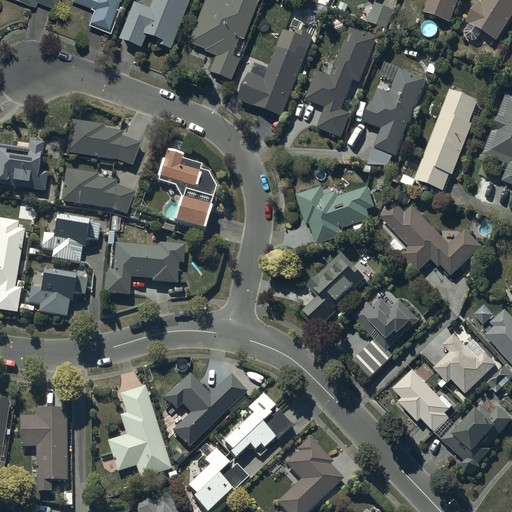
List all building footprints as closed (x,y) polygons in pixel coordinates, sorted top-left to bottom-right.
[(17,0),(34,6),(36,2),(55,9),(58,0),(17,0)] [(78,0),(94,6),(88,21),(110,29),(119,7),(114,5),(115,0),(78,0)] [(192,0),(156,0),(152,11),(136,5),(122,43),(143,51),(148,40),(160,45),(159,48),(172,53),(192,0)] [(261,0),(233,0),(233,2),(227,0),(208,0),(191,46),(207,52),(206,55),(218,59),(212,75),(232,83),(240,62),(234,60),(241,41),(245,43),(261,0)] [(460,0),(429,0),(424,15),(450,25),(460,0)] [(511,0),(487,0),(483,7),(479,5),(467,25),(470,27),(465,35),(466,39),(473,44),(477,42),(482,35),(496,44),(511,18),(511,0)] [(395,12),(376,4),(368,23),(388,31),(395,12)] [(378,41),(350,31),(331,80),(317,75),(306,103),(325,110),(317,132),(342,142),(352,117),(343,113),(354,83),(361,86),(378,41)] [(284,34),(265,83),(250,77),(239,104),(283,121),(315,39),(298,32),(296,38),(284,34)] [(381,132),(368,166),(389,168),(393,158),(396,159),(426,83),(399,73),(390,97),(378,93),(373,105),(372,104),(364,126),(381,132)] [(511,94),(509,93),(482,157),(504,166),(502,170),(507,172),(503,184),(511,187),(511,94)] [(478,105),(451,94),(416,183),(444,194),(450,178),(453,179),(473,128),(470,126),(478,105)] [(131,169),(140,147),(122,140),(122,135),(105,133),(105,131),(104,131),(104,129),(71,124),(66,156),(116,163),(131,169)] [(29,149),(0,145),(0,185),(12,187),(12,186),(27,188),(27,189),(45,191),(47,173),(39,172),(43,143),(30,141),(29,149)] [(183,158),(168,153),(166,160),(164,160),(158,178),(160,178),(159,181),(176,187),(182,199),(175,224),(205,233),(212,210),(211,209),(217,189),(209,174),(200,172),(202,167),(182,161),(183,158)] [(99,177),(66,172),(61,205),(111,212),(126,218),(135,197),(116,189),(117,184),(101,182),(101,180),(98,180),(99,177)] [(324,199),(322,191),(298,199),(307,228),(310,227),(317,248),(344,240),(341,232),(371,223),(368,213),(375,211),(368,191),(338,200),(337,195),(324,199)] [(451,248),(413,209),(406,216),(396,206),(381,220),(410,250),(402,258),(419,276),(432,263),(439,271),(441,268),(452,280),(483,251),(466,234),(451,248)] [(85,248),(86,238),(98,240),(100,226),(89,224),(90,220),(77,218),(76,221),(57,218),(54,234),(44,232),(42,247),(42,250),(54,252),(53,257),(52,260),(80,264),(83,247),(85,248)] [(0,311),(17,315),(21,289),(15,288),(24,230),(22,230),(23,226),(18,225),(18,222),(0,219),(0,311)] [(160,250),(116,246),(114,273),(108,273),(106,297),(128,299),(130,281),(152,283),(152,286),(176,288),(178,266),(183,267),(184,249),(160,247),(160,250)] [(342,257),(308,289),(319,301),(304,315),(320,332),(338,315),(335,312),(355,292),(366,281),(342,257)] [(62,277),(43,274),(40,290),(31,288),(28,303),(41,306),(39,313),(65,318),(68,301),(70,301),(71,297),(84,300),(87,283),(77,281),(78,276),(63,274),(62,277)] [(373,311),(368,306),(353,320),(376,344),(354,364),(370,382),(394,360),(387,353),(419,324),(401,304),(393,312),(383,302),(373,311)] [(485,307),(475,317),(484,326),(494,316),(485,307)] [(494,328),(486,336),(511,364),(511,317),(506,311),(491,324),(494,328)] [(451,356),(434,372),(443,382),(438,386),(442,391),(447,386),(449,387),(452,383),(466,397),(477,387),(478,388),(498,369),(485,355),(478,362),(474,358),(475,357),(469,351),(468,351),(455,338),(444,349),(451,356)] [(415,369),(394,390),(402,399),(399,403),(419,423),(422,419),(443,440),(442,441),(465,460),(462,464),(465,473),(474,475),(481,468),(480,464),(492,449),(490,447),(511,421),(511,419),(497,407),(492,414),(482,405),(462,429),(450,418),(447,413),(454,405),(444,395),(441,398),(425,381),(427,379),(423,375),(421,376),(415,369)] [(497,396),(511,380),(511,375),(505,369),(488,387),(497,396)] [(210,399),(190,377),(164,401),(170,408),(171,407),(176,413),(182,408),(190,417),(187,420),(183,416),(178,421),(182,425),(173,434),(188,450),(247,396),(231,379),(210,399)] [(145,389),(119,398),(125,417),(120,419),(126,438),(107,444),(117,475),(136,469),(140,482),(172,472),(145,389)] [(0,495),(5,466),(0,465),(0,463),(9,406),(5,405),(6,400),(0,399),(0,495)] [(275,412),(263,399),(249,412),(254,417),(223,446),(232,455),(229,458),(234,464),(250,450),(254,454),(255,454),(260,459),(268,452),(266,450),(275,441),(277,443),(292,429),(278,416),(273,421),(269,417),(275,412)] [(66,412),(35,412),(35,419),(20,419),(20,450),(36,450),(36,496),(51,496),(51,485),(66,485),(66,412)] [(310,441),(296,454),(299,457),(286,468),(301,484),(277,506),(282,511),(310,511),(343,482),(330,468),(332,465),(310,441)] [(213,455),(206,447),(200,453),(207,461),(204,463),(210,469),(188,490),(196,499),(193,502),(202,511),(211,511),(231,494),(233,495),(248,481),(237,468),(232,473),(229,470),(230,469),(215,452),(213,455)] [(176,511),(166,497),(149,508),(148,508),(147,508),(146,508),(145,508),(144,508),(143,508),(142,508),(141,509),(140,509),(140,510),(139,510),(138,511),(137,511),(176,511)]
